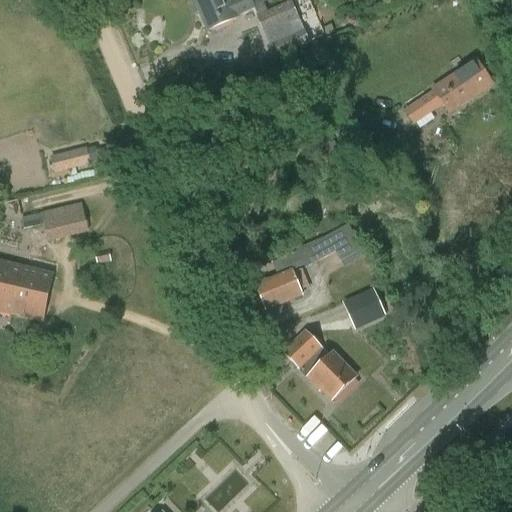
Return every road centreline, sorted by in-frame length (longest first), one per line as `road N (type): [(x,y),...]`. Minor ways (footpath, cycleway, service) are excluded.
road 1 (track): [(242,403),(233,345),(87,0)]
road 2 (unclassified): [(342,511),(242,403),(206,417),(102,511)]
road 3 (primary): [(346,511),(511,350)]
